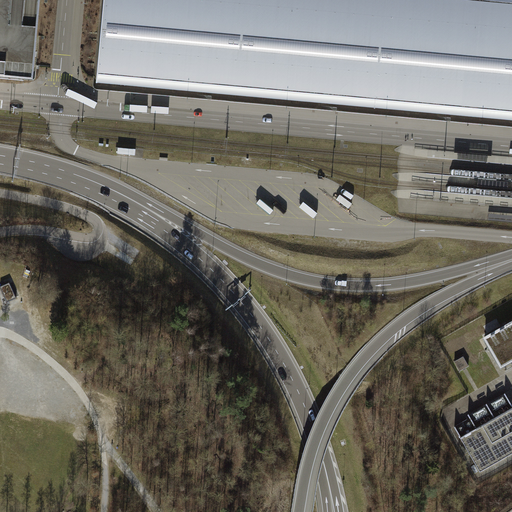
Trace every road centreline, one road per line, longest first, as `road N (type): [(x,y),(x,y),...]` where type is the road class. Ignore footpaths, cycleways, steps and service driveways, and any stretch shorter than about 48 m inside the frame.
road 1 (unclassified): [(57,105),(511,146)]
road 2 (secondary): [(511,257),(413,281),(313,281),(238,254),(133,195),(99,188)]
road 3 (secondary): [(299,511),(324,420),(369,351),(414,313),(511,262)]
road 4 (secondary): [(303,404),(262,329),(221,279),(99,188)]
road 5 (track): [(0,232),(46,229),(84,239),(97,236),(99,224),(66,207),(0,194)]
road 6 (track): [(101,437),(71,380),(0,332)]
